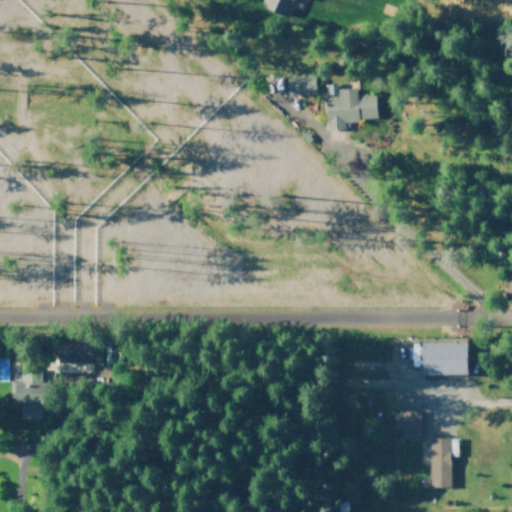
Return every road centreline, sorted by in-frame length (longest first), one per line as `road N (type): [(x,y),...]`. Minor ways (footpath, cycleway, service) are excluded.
road 1 (residential): [(0,316),(453,319)]
road 2 (residential): [(17,511),(18,472),(34,449),(134,447),(135,339),(71,339),(72,317)]
road 3 (residential): [(288,105),(499,318)]
